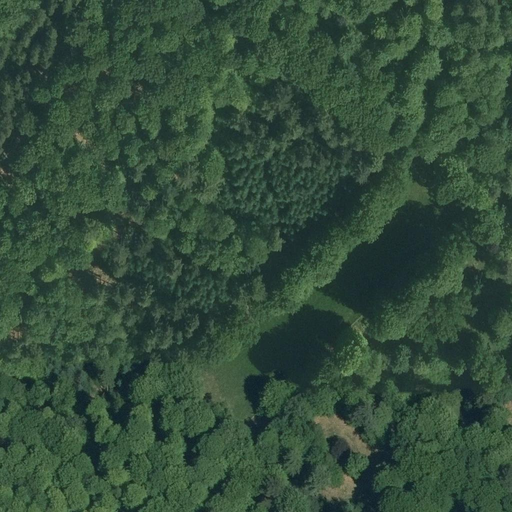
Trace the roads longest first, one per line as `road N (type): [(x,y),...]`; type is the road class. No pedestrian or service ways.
road 1 (track): [(511,201),(178,511)]
road 2 (tertiary): [(511,253),(486,195),(261,0)]
road 3 (track): [(479,511),(463,408),(438,394),(404,423),(372,485),(337,511)]
